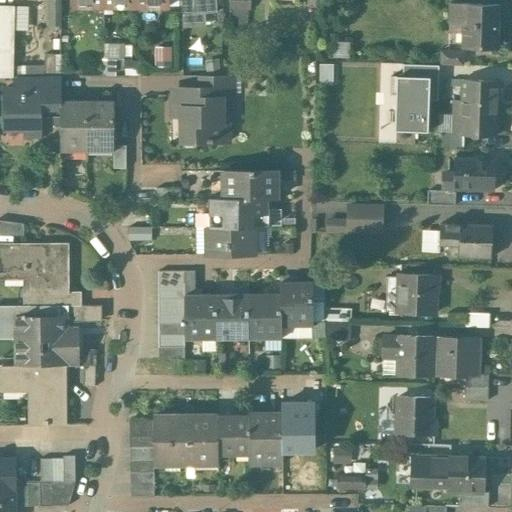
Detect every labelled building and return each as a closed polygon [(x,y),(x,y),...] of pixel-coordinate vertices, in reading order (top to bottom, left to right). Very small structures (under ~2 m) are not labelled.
[(63,24),(63,0),(51,0),(51,24),(63,24)] [(191,0),(181,0),(181,14),(192,14),(191,0)] [(214,0),(192,0),(194,14),(216,12),(214,0)] [(499,5),(450,4),(450,25),(464,25),(463,48),(498,49),(499,5)] [(248,8),(233,8),(233,24),(248,24),(248,8)] [(14,35),(0,34),(0,77),(13,78),(14,35)] [(125,75),(126,42),(106,42),(105,74),(125,75)] [(158,65),(174,65),(173,45),(157,46),(158,65)] [(463,52),(442,51),(441,64),(463,65),(463,52)] [(322,81),(335,82),(335,62),(323,62),(322,81)] [(403,76),(397,76),(395,131),(428,132),(430,77),(417,76),(417,64),(403,64),(403,76)] [(235,75),(204,75),(204,88),(225,88),(225,90),(235,90),(235,75)] [(60,101),(60,77),(38,77),(38,89),(40,89),(40,124),(60,124),(60,101)] [(498,81),(463,80),(463,101),(454,101),(453,115),(462,115),(462,119),(496,121),(498,81)] [(204,88),(172,89),(172,116),(191,116),(191,140),(189,140),(189,142),(228,142),(228,123),(225,123),(225,90),(225,88),(204,88)] [(38,89),(3,89),(4,129),(24,129),(24,137),(40,137),(40,124),(40,89),(38,89)] [(87,101),(60,101),(60,124),(60,146),(87,146),(87,101)] [(114,102),(87,101),(87,146),(114,146),(114,102)] [(496,121),(462,119),(462,115),(453,115),(452,115),(451,132),(462,133),(462,135),(463,135),(496,136),(496,121)] [(451,132),(441,132),(440,146),(463,146),(463,135),(462,135),(462,133),(451,132)] [(495,162),(455,161),(455,174),(447,173),(446,189),(455,189),(455,191),(494,193),(495,162)] [(276,170),(229,171),(229,198),(276,198),(276,170)] [(180,188),(156,188),(156,200),(181,200),(180,188)] [(454,193),(429,192),(429,205),(454,206),(454,193)] [(229,198),(224,199),(224,198),(208,198),(208,227),(253,227),(268,227),(268,199),(276,199),(276,198),(229,198)] [(349,202),(349,231),(387,232),(388,203),(349,202)] [(24,223),(0,220),(0,235),(24,235),(24,223)] [(493,223),(460,222),(460,224),(460,238),(459,253),(492,254),(493,223)] [(460,224),(441,223),(441,237),(452,238),(460,238),(460,224)] [(130,238),(154,238),(154,226),(131,225),(130,238)] [(253,227),(208,227),(209,255),(254,254),(253,227)] [(452,238),(442,237),(442,250),(452,250),(452,238)] [(65,245),(0,245),(0,270),(26,270),(26,294),(66,293),(66,292),(65,245)] [(184,271),(157,271),(157,287),(184,287),(184,271)] [(195,271),(184,271),(184,287),(184,296),(195,296),(195,271)] [(437,275),(400,274),(400,292),(400,313),(434,313),(435,291),(436,291),(437,275)] [(312,282),(280,282),(280,294),(281,326),(313,326),(313,298),(312,282)] [(324,282),(312,282),(313,298),(324,298),(324,282)] [(184,287),(157,287),(158,299),(184,299),(184,296),(184,287)] [(66,293),(26,294),(26,306),(59,306),(78,305),(78,292),(66,292),(66,293)] [(281,326),(280,294),(248,295),(249,339),(281,338),(281,326)] [(217,339),(216,295),(195,296),(184,296),(184,299),(184,311),(184,323),(184,335),(184,339),(217,339)] [(248,295),(216,295),(217,339),(248,339),(248,295)] [(184,299),(158,299),(158,312),(184,311),(184,299)] [(26,306),(0,306),(0,329),(15,329),(16,366),(65,366),(77,365),(76,338),(64,338),(63,318),(59,318),(59,306),(26,306)] [(365,307),(352,307),(352,323),(365,324),(365,307)] [(184,311),(158,312),(158,323),(184,323),(184,311)] [(490,313),(466,312),(466,327),(490,327),(490,313)] [(184,323),(158,323),(158,335),(184,335),(184,323)] [(365,324),(352,323),(351,334),(364,335),(365,324)] [(351,334),(345,334),(345,350),(364,351),(364,335),(351,334)] [(184,335),(158,335),(158,347),(184,347),(184,339),(184,335)] [(432,336),(399,335),(398,355),(398,373),(431,374),(432,336)] [(475,337),(432,336),(431,374),(466,375),(466,374),(475,374),(475,337)] [(399,337),(383,337),(383,355),(398,355),(399,337)] [(184,347),(158,347),(158,359),(184,359),(184,347)] [(16,366),(1,366),(1,387),(29,387),(30,426),(65,426),(65,366),(16,366)] [(475,374),(466,374),(466,375),(466,386),(488,387),(488,374),(475,374)] [(488,387),(466,386),(465,400),(487,401),(488,387)] [(431,398),(397,397),(396,433),(434,434),(434,421),(430,421),(431,398)] [(282,403),(281,415),(282,463),(283,463),(283,450),(314,450),(313,403),(282,403)] [(185,415),(153,416),(153,420),(153,436),(154,448),(154,459),(154,464),(186,464),(185,415)] [(217,415),(185,415),(186,464),(218,463),(218,461),(218,455),(217,415)] [(249,415),(217,415),(218,455),(232,455),(235,451),(249,451),(250,451),(249,415)] [(281,415),(249,415),(250,451),(249,451),(249,464),(282,463),(281,415)] [(153,420),(129,420),(129,436),(153,436),(153,420)] [(154,448),(153,436),(129,436),(130,448),(154,448)] [(154,448),(130,448),(130,460),(130,459),(154,459),(154,448)] [(485,457),(449,456),(449,459),(448,486),(448,492),(459,492),(484,493),(484,492),(485,457)] [(15,457),(0,457),(0,511),(15,511),(15,482),(15,457)] [(449,459),(413,457),(412,468),(416,468),(416,485),(448,486),(449,459)] [(154,464),(154,459),(130,459),(130,460),(130,472),(154,472),(154,464)] [(154,484),(154,472),(130,472),(130,484),(154,484)] [(365,475),(337,475),(336,488),(364,489),(365,475)] [(27,482),(15,482),(16,506),(27,506),(27,482)] [(39,482),(27,482),(27,506),(39,506),(39,482)] [(484,493),(459,492),(459,506),(488,507),(488,492),(484,492),(484,493)]
